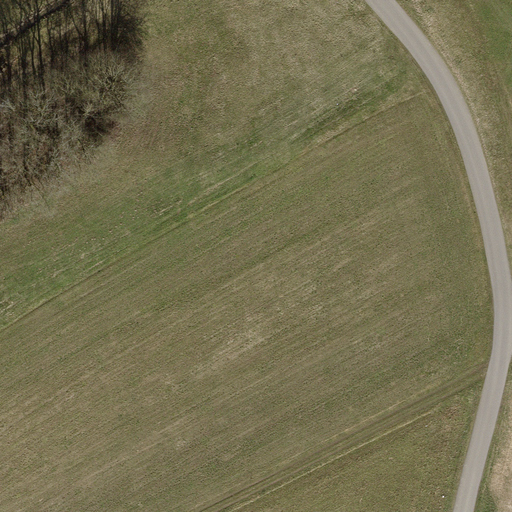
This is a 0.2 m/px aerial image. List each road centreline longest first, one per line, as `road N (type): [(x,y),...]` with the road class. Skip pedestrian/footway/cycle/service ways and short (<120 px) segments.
road 1 (unclassified): [(464,511),(500,363),(506,302),(467,135),(443,79),(380,0)]
road 2 (track): [(500,363),(211,511)]
